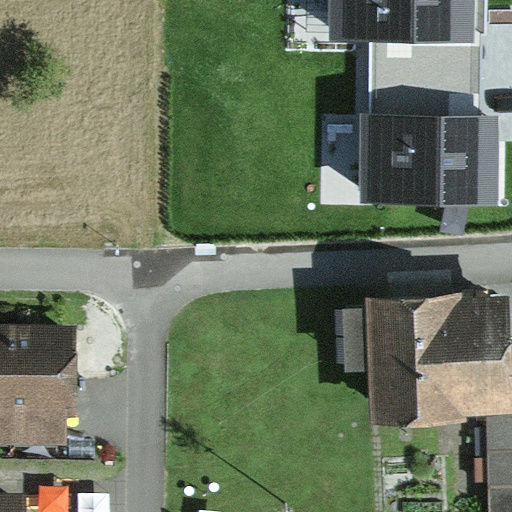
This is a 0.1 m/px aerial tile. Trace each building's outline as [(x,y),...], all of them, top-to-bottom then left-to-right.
[(473,0),(333,0),(333,39),(473,40),(473,0)] [(496,117),(364,117),(364,201),(496,201),(496,117)] [(511,403),(509,303),(383,307),(386,406),(511,403)] [(0,432),(62,436),(67,339),(0,335),(0,432)] [(511,511),(511,407),(493,408),(497,511),(511,511)] [(0,511),(17,511),(18,503),(0,502),(0,511)]
